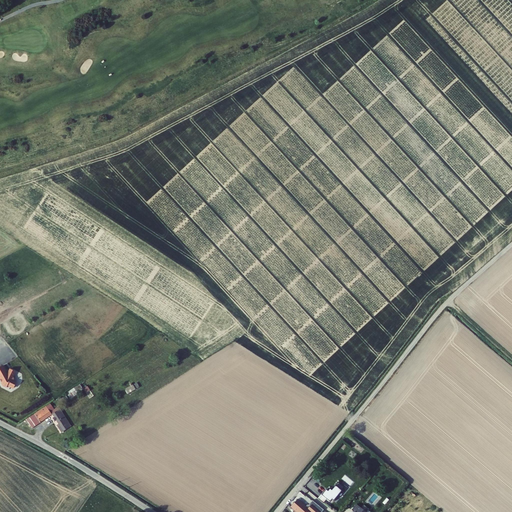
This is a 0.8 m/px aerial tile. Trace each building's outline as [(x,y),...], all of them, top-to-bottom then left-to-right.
[(5,365),(0,367),(0,377),(1,379),(2,379),(6,385),(9,387),(10,385),(15,388),(17,386),(18,382),(16,381),(15,376),(17,373),(16,370),(13,369),(10,374),(5,365)] [(85,382),(72,391),(76,396),(89,388),(85,382)] [(127,392),(139,388),(138,383),(125,387),(127,392)] [(51,404),(40,412),(41,413),(32,419),(37,425),(57,412),(51,404)] [(66,407),(65,404),(56,409),(60,415),(59,416),(60,419),(62,418),(64,422),(63,423),(67,430),(77,424),(66,407)] [(344,487),(338,482),(331,490),(329,488),(325,493),(323,492),(318,498),(323,503),(326,499),(329,501),(331,499),(334,501),(338,496),(337,495),(344,487)] [(297,500),(291,507),(296,511),(307,511),(304,509),(305,507),(297,500)] [(320,511),(323,509),(314,501),(311,505),(319,511),(320,511)]
